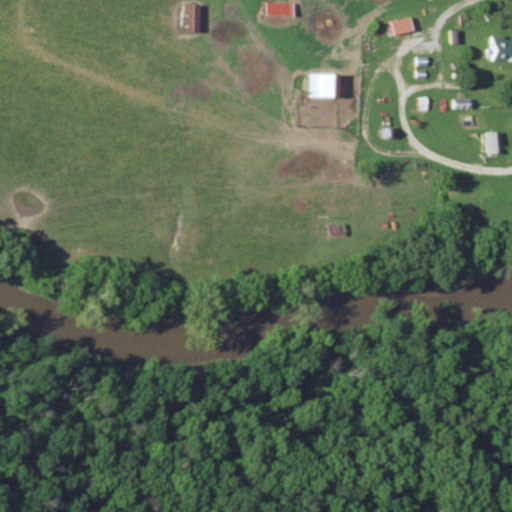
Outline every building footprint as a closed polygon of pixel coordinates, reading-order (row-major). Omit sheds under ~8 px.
[(196,2),(180,2),(180,29),(196,29),(196,2)] [(390,32),(407,29),(405,17),(387,21),(390,32)] [(511,37),(487,37),(487,59),(511,59),(511,37)] [(335,72),(305,72),(305,96),(335,96),(335,72)] [(480,132),(480,152),(494,152),(494,132),(480,132)]
